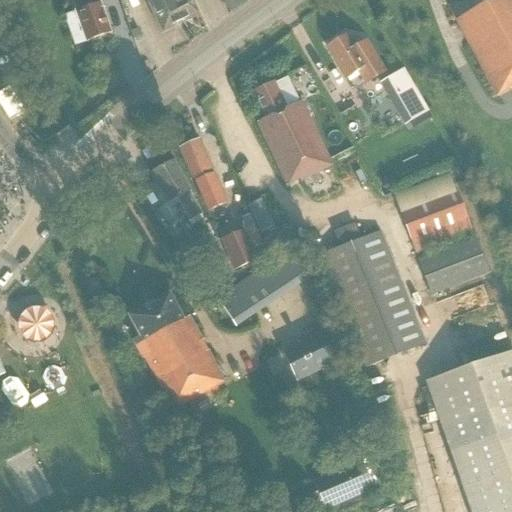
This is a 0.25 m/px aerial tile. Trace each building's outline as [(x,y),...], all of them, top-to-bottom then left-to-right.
[(99,38),(111,33),(100,3),(101,3),(100,0),(71,0),(86,42),(91,40),(91,42),(99,39),(99,38)] [(145,0),(162,34),(182,24),(170,0),(145,0)] [(170,0),(182,24),(199,16),(191,0),(170,0)] [(511,92),(511,90),(511,0),(458,0),(448,6),(496,96),(509,89),(511,92)] [(354,49),(345,35),(328,46),(337,60),(334,61),(345,79),(358,71),(366,84),(385,72),(366,42),(354,49)] [(393,95),(412,83),(404,70),(385,81),(393,95)] [(322,171),(333,166),(301,101),(287,108),(274,82),(253,92),(266,119),(256,123),(286,185),(299,179),(300,181),(303,180),(306,186),(325,177),(322,171)] [(213,131),(200,137),(209,157),(222,151),(213,131)] [(212,170),(199,140),(179,149),(192,179),(195,178),(196,181),(195,182),(208,211),(226,203),(214,174),(213,174),(212,170)] [(189,221),(202,214),(189,191),(190,191),(173,161),(151,173),(168,203),(176,198),(189,221)] [(384,178),(381,187),(391,191),(394,182),(384,178)] [(472,232),(457,192),(400,214),(416,253),(472,232)] [(366,367),(426,344),(380,232),(360,240),(354,224),(335,232),(341,247),(321,255),(366,367)] [(257,260),(244,231),(222,241),(235,270),(257,260)] [(445,290),(487,274),(475,239),(419,261),(432,295),(433,294),(435,301),(448,296),(445,290)] [(310,277),(292,249),(218,298),(236,326),(237,326),(234,321),(307,273),(310,277)] [(231,275),(216,252),(202,261),(217,284),(231,275)] [(484,299),(485,320),(506,319),(505,274),(491,274),(492,299),(484,299)] [(187,402),(224,382),(189,316),(184,319),(169,294),(128,316),(139,337),(132,341),(144,363),(146,362),(171,407),(185,399),(187,402)] [(297,381),(341,359),(327,331),(283,352),(297,381)] [(511,511),(511,356),(511,355),(432,383),(476,511),(511,511)] [(362,462),(315,483),(326,509),(373,488),(362,462)]
